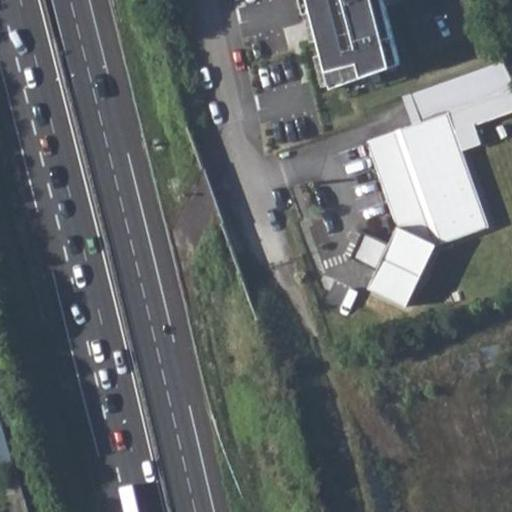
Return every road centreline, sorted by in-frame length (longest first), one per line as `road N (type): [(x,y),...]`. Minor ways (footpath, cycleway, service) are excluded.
road 1 (motorway): [(20,0),(146,511)]
road 2 (motorway): [(196,511),(71,0)]
road 3 (residential): [(280,259),(205,0)]
